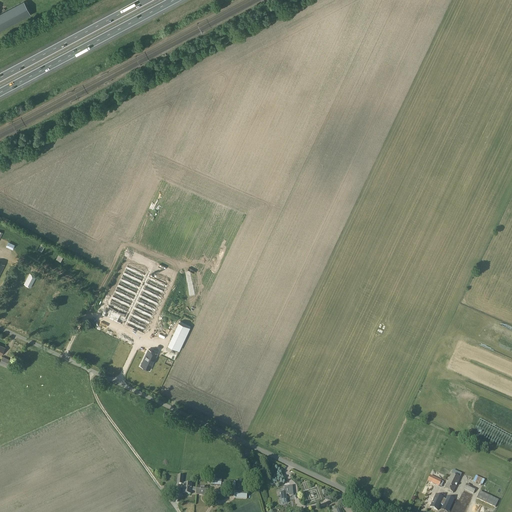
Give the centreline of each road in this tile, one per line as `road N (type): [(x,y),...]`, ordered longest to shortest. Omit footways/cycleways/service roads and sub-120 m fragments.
road 1 (unclassified): [(392,511),(0,328)]
road 2 (track): [(0,163),(306,0)]
road 3 (motorway): [(0,92),(174,0)]
road 4 (track): [(181,511),(101,407),(88,369)]
road 5 (motorway): [(147,0),(0,78)]
